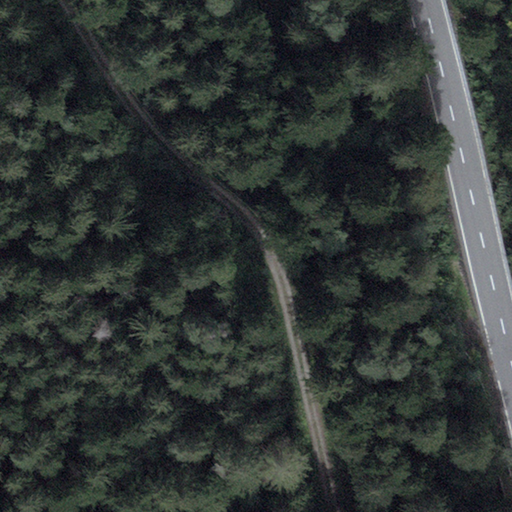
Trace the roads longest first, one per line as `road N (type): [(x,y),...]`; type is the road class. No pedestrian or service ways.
road 1 (track): [(330,511),(280,283),(257,236),(162,150),(68,0)]
road 2 (primary): [(420,0),(511,363)]
